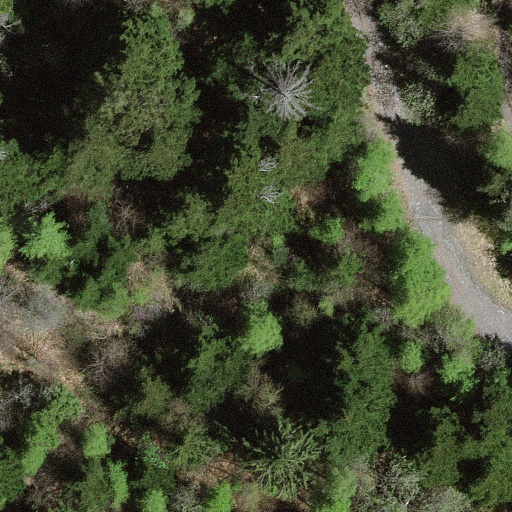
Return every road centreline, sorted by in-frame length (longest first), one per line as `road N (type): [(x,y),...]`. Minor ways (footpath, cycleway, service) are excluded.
road 1 (track): [(511,332),(459,297),(429,238),(351,0)]
road 2 (track): [(492,0),(496,82),(511,121)]
